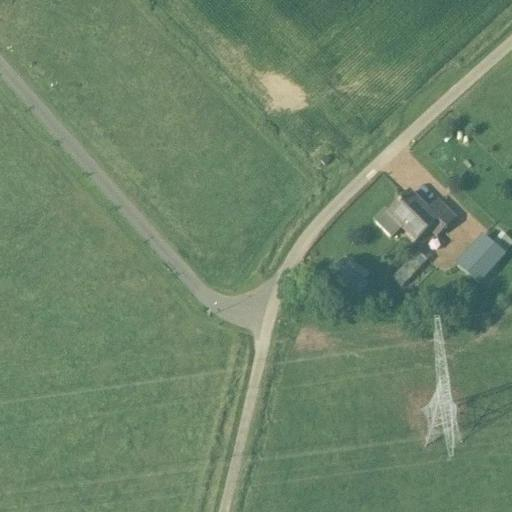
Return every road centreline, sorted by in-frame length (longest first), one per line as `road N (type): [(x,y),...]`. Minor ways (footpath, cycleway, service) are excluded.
road 1 (unclassified): [(269,317),(229,308),(196,287),(0,65)]
road 2 (unclassified): [(269,317),(292,254),(325,215),(511,43)]
road 3 (unclassified): [(223,511),(269,317)]
